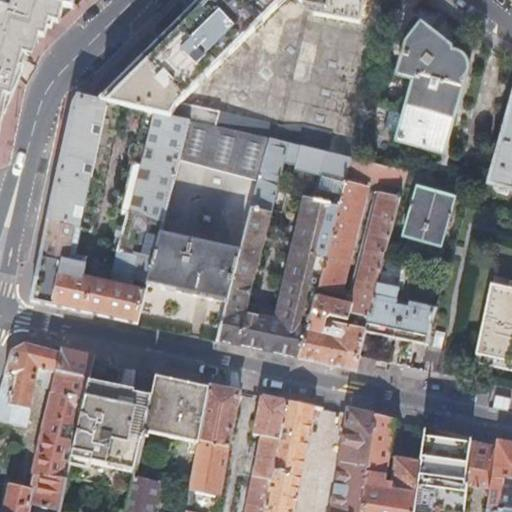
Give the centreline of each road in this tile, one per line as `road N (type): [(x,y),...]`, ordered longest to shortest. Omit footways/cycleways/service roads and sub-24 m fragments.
road 1 (residential): [(511,422),(0,311)]
road 2 (residential): [(0,248),(51,84),(136,0)]
